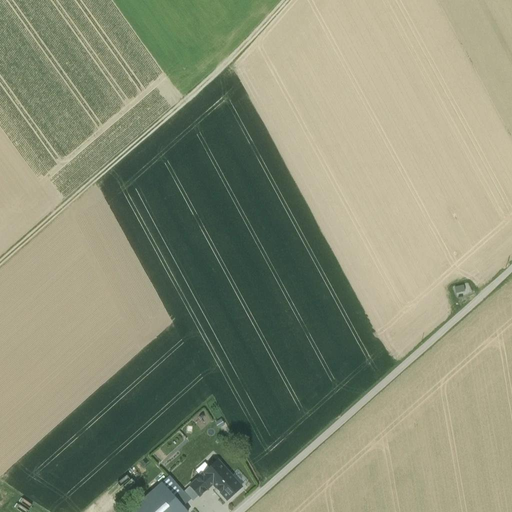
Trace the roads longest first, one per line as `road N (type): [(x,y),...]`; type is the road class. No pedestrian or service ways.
road 1 (track): [(0,264),(222,66),(283,0)]
road 2 (residential): [(511,271),(239,511)]
